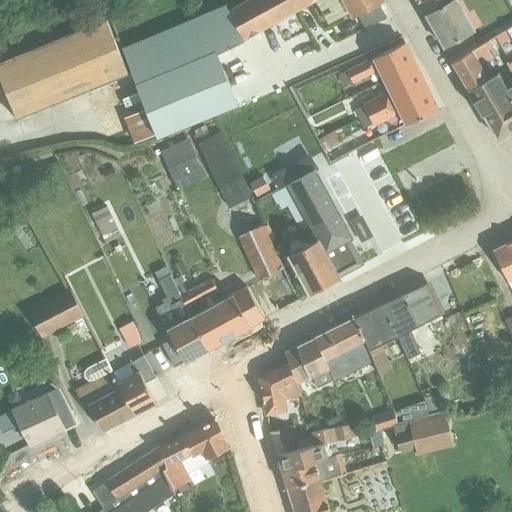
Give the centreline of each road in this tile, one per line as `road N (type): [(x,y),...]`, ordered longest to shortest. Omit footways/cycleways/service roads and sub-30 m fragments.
road 1 (residential): [(510,189),(473,232),(271,336),(229,375)]
road 2 (residential): [(229,375),(12,511)]
road 3 (residential): [(400,0),(478,146),(510,189)]
road 4 (residential): [(229,375),(275,511)]
